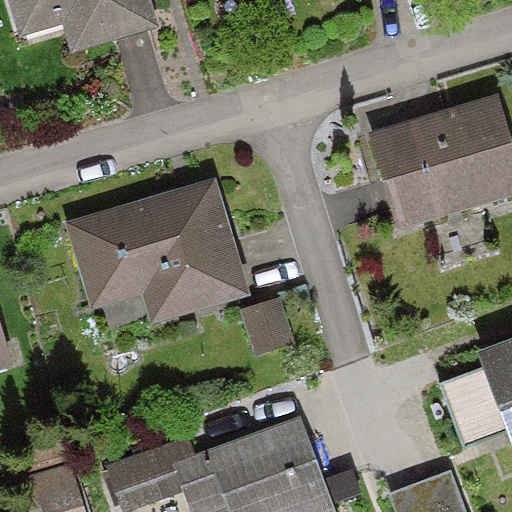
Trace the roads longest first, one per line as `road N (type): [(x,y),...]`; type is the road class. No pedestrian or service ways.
road 1 (residential): [(273,85),(378,465)]
road 2 (residential): [(273,85),(0,168)]
road 3 (residential): [(511,13),(273,85)]
